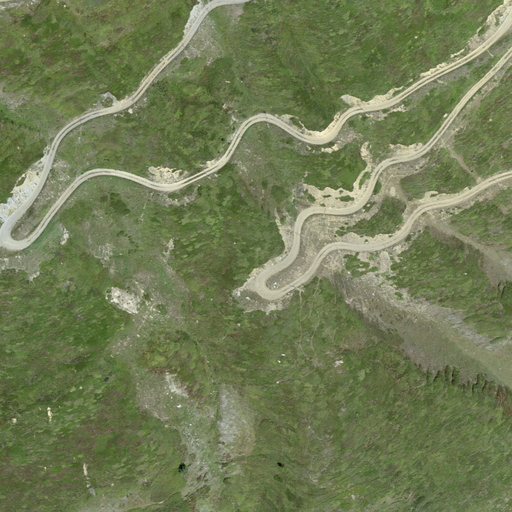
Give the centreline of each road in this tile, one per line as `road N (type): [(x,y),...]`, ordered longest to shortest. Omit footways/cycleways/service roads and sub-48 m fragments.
road 1 (track): [(511,17),(479,51),(393,102),(351,111),(324,139),(258,117),(223,161),(180,184),(89,173),(18,245),(5,239),(5,228),(42,180),(63,131),(128,103),(221,0)]
road 2 (track): [(511,174),(425,206),(384,244),(328,248),(280,293),(268,295),(260,282),(291,257),(306,212),(359,204),(380,167),(425,148),(511,50)]
